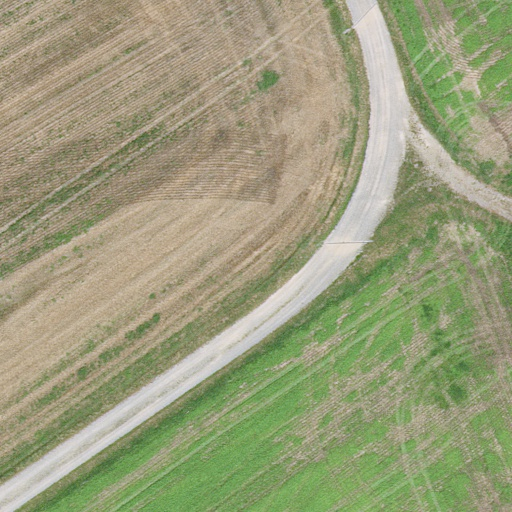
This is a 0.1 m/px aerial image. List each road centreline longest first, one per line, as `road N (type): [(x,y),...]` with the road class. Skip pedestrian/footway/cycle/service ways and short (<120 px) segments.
road 1 (track): [(0,509),(267,317),(341,235),(395,153)]
road 2 (track): [(395,153),(384,75),(357,0)]
road 3 (track): [(395,153),(511,216)]
